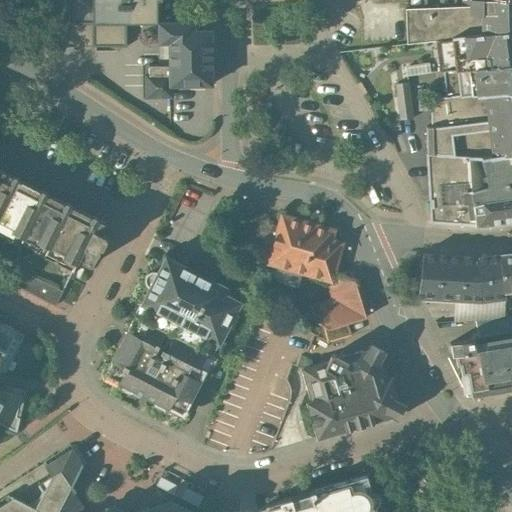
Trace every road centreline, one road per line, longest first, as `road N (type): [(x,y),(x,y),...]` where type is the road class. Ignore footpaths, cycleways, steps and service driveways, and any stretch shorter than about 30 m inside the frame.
road 1 (residential): [(162,153),(77,323),(71,363),(94,410),(198,464),(256,469),(446,416)]
road 2 (residential): [(356,230),(409,357),(446,416)]
road 3 (residential): [(0,51),(162,153)]
road 4 (residential): [(217,0),(229,43),(235,181)]
road 5 (residential): [(511,232),(454,238),(356,230)]
road 6 (residential): [(235,181),(324,196),(356,230)]
